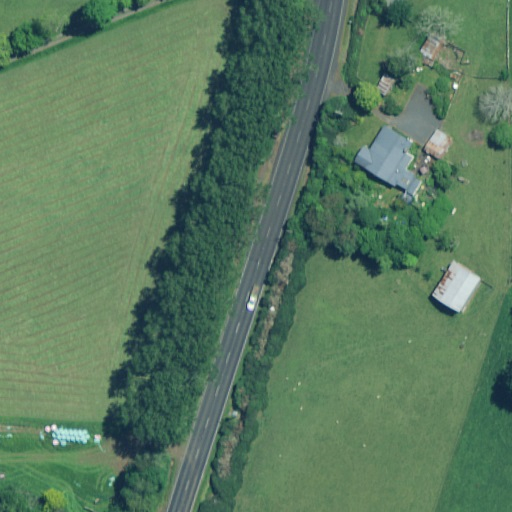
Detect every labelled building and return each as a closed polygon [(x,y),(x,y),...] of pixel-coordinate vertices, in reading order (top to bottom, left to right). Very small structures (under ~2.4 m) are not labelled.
[(430,35),(419,56),(433,64),(444,43),(430,35)] [(397,81),(386,73),(376,88),(387,95),(397,81)] [(413,144),(385,126),(371,149),(365,146),(355,161),(413,196),(423,179),(407,170),(415,157),(408,152),(413,144)] [(452,139),(438,130),(425,150),(439,159),(452,139)] [(511,133),(499,133),(498,143),(511,144),(511,133)] [(483,279),(454,262),(434,296),(463,313),(483,279)]
